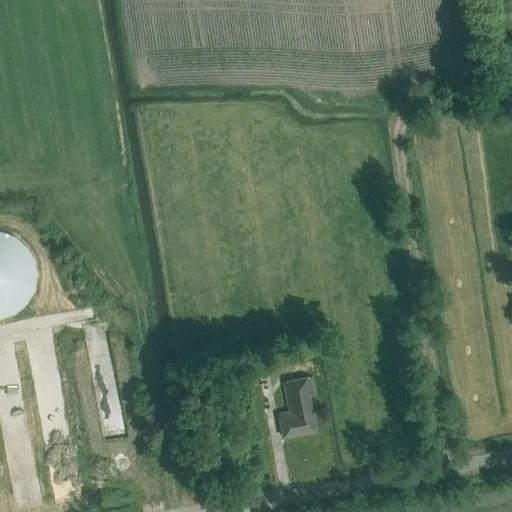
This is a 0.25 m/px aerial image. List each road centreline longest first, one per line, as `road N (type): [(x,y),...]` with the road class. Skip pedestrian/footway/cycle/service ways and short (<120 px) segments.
road 1 (track): [(445,470),(397,121),(403,112),(472,94),(478,84),(471,0)]
road 2 (unclassified): [(218,511),(511,458)]
